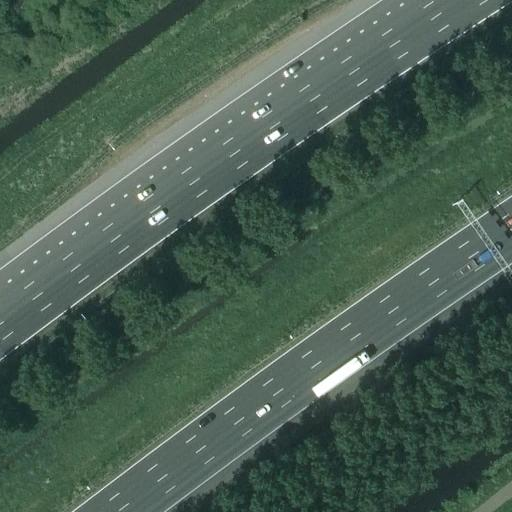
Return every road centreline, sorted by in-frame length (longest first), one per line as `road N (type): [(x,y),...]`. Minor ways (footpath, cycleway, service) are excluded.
road 1 (motorway): [(462,0),(0,325)]
road 2 (motorway): [(118,511),(511,229)]
